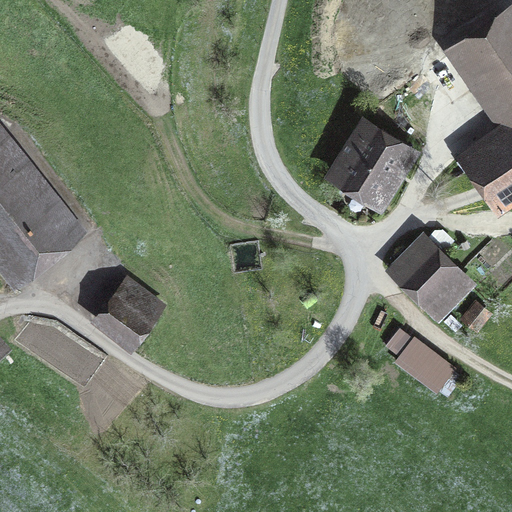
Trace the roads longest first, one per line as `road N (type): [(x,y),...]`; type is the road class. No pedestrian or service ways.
road 1 (track): [(0,314),(54,308),(175,383),(219,396),(275,386),(333,340),(354,296),(358,243),(291,193),(270,162),(259,105),(279,0)]
road 2 (track): [(169,140),(206,204),(237,226),(358,243)]
road 3 (track): [(511,388),(447,351),(359,267)]
road 4 (track): [(474,197),(358,243)]
